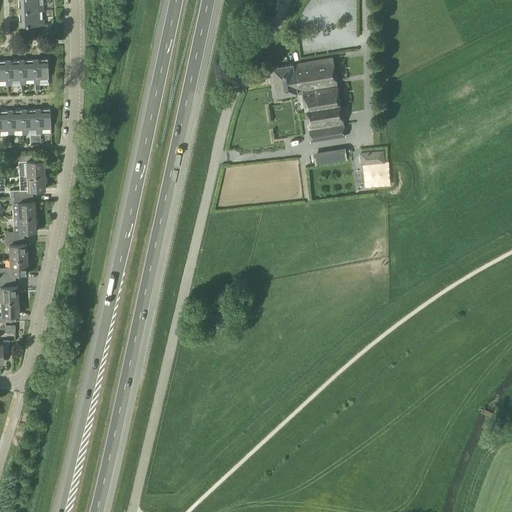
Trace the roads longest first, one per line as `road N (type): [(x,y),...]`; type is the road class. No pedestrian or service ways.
road 1 (tertiary): [(131,511),(227,105),(283,0)]
road 2 (trunk): [(175,0),(56,511)]
road 3 (trunk): [(93,511),(207,0)]
road 4 (residential): [(0,384),(28,371),(65,160),(73,0)]
